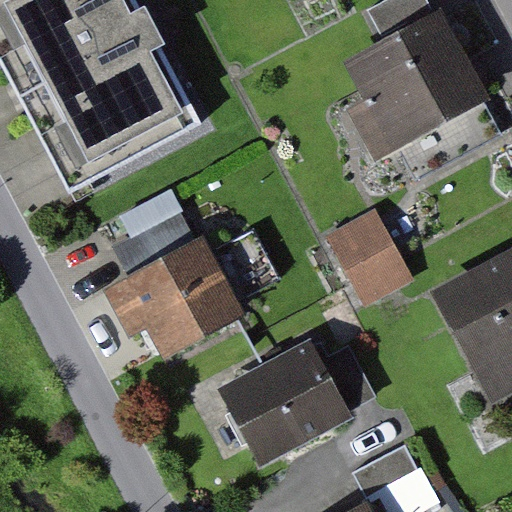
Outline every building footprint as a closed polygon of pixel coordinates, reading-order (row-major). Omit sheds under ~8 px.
[(198,115),(135,0),(50,0),(8,23),(91,174),(198,115)] [(499,102),(453,10),(355,59),(402,151),(499,102)] [(379,211),(327,238),(364,311),(416,284),(379,211)] [(213,240),(118,290),(140,336),(154,330),(173,363),(255,318),(213,240)] [(511,258),(444,294),(502,406),(511,401),(511,258)] [(364,420),(322,341),(230,390),(272,469),(364,420)] [(414,443),(364,471),(379,498),(429,470),(414,443)]
